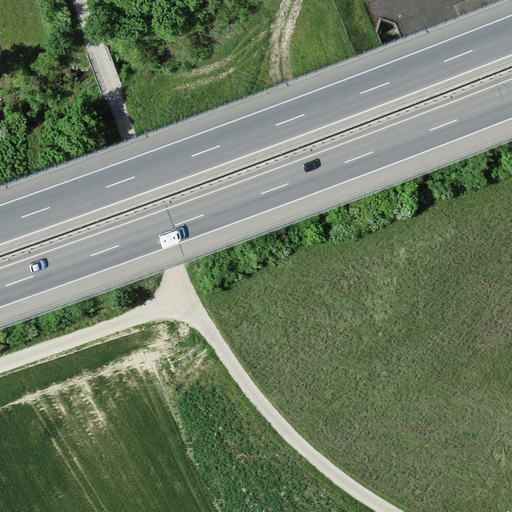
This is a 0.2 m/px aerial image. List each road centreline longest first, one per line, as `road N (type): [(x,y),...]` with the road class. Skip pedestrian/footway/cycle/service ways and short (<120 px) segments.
road 1 (track): [(80,0),(168,251),(206,326),(289,435),(390,511)]
road 2 (motorway): [(511,35),(0,225)]
road 3 (motorway): [(0,287),(511,98)]
road 4 (track): [(190,297),(0,365)]
